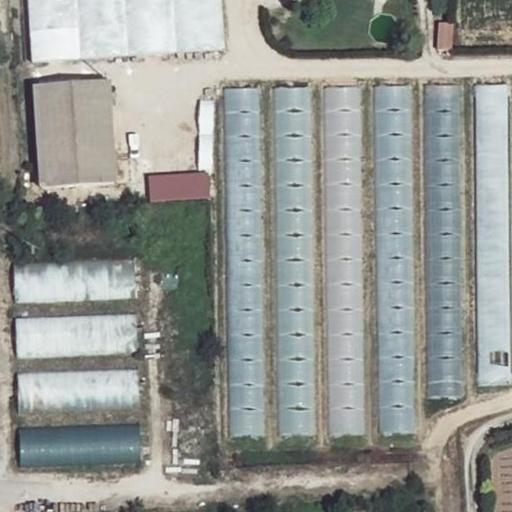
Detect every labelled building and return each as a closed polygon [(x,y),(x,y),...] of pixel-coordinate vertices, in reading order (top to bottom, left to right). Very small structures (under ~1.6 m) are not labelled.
[(223,50),(220,0),(27,0),(31,62),(223,50)] [(452,16),(439,16),(437,44),(450,44),(452,16)] [(104,90),(29,94),(34,195),(109,191),(104,90)] [(136,320),(91,320),(91,353),(136,353),(136,320)] [(22,411),(139,405),(137,370),(20,377),(22,411)] [(141,460),(139,424),(19,430),(21,466),(141,460)]
